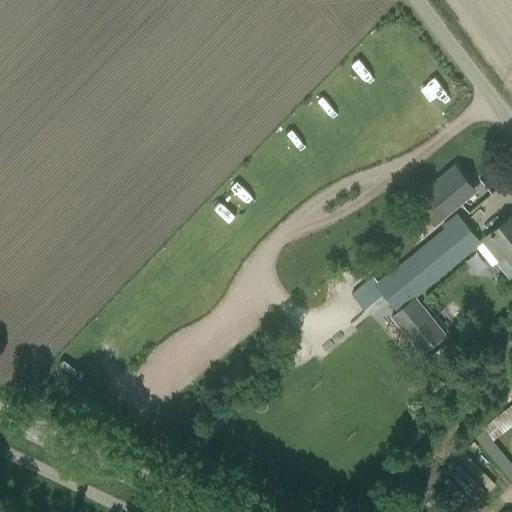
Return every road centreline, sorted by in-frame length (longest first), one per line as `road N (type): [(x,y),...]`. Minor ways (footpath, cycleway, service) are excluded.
road 1 (tertiary): [(227,511),(0,413)]
road 2 (unclassified): [(511,126),(416,0)]
